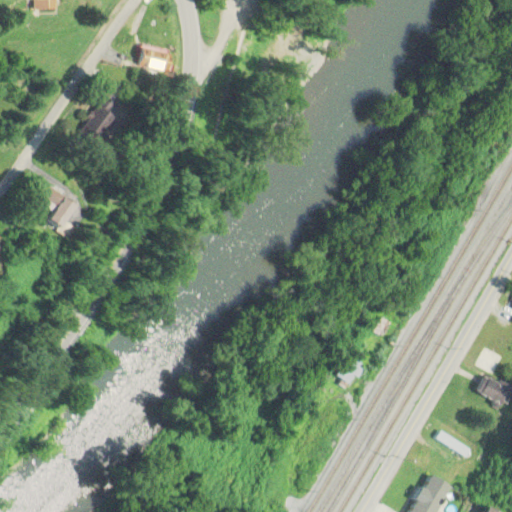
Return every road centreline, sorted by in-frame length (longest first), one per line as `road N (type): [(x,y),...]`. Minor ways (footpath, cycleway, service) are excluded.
road 1 (secondary): [(0,431),(126,243),(156,182),(191,76),(183,0)]
road 2 (residential): [(300,511),(511,145)]
road 3 (secondary): [(356,511),(511,260)]
road 4 (residential): [(138,0),(0,184)]
